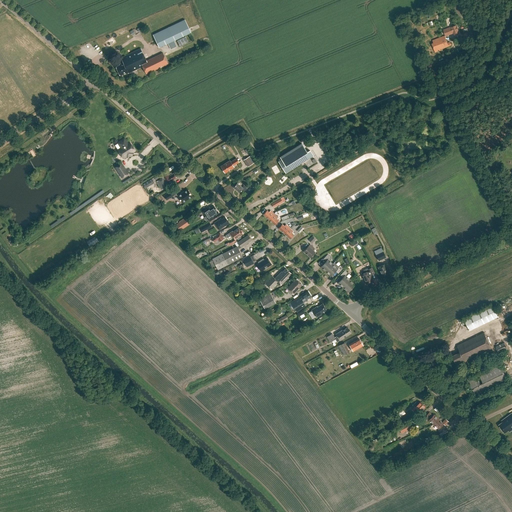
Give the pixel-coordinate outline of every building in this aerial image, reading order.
[(153,35),(159,48),(191,32),(185,20),(153,35)] [(432,41),(433,43),(432,44),(435,53),(442,50),(442,49),(449,46),(445,36),(448,34),(448,36),(451,35),(451,34),(458,31),(457,27),(449,30),(448,28),(440,31),(443,37),(432,41)] [(128,73),(143,67),(148,64),(141,48),(121,58),(123,62),(119,64),(120,65),(116,67),(116,68),(117,71),(118,70),(120,75),(125,73),(125,74),(128,73)] [(158,63),(145,69),(147,73),(160,67),(158,63)] [(118,143),(121,148),(118,150),(123,158),(127,155),(128,156),(132,153),(131,152),(135,150),(130,143),(127,144),(124,139),(118,143)] [(282,160),(278,162),(282,168),(283,169),(285,173),(291,169),(299,164),(313,156),(310,150),(307,152),(306,151),(304,148),(301,143),(280,157),(282,160)] [(243,160),(247,167),(254,163),(250,156),(243,160)] [(223,169),(222,170),(223,172),(224,172),(225,172),(231,169),(233,168),(234,167),(233,166),(239,162),(236,158),(230,162),(230,161),(224,164),(221,166),(223,169)] [(128,174),(121,164),(115,167),(122,178),(128,174)] [(271,166),(277,176),(279,175),(274,165),(271,166)] [(167,173),(163,176),(163,177),(156,182),(161,190),(169,185),(167,183),(176,177),(176,176),(175,174),(174,174),(173,173),(172,174),(171,172),(168,175),(167,173)] [(143,185),(145,188),(154,182),(152,179),(143,185)] [(233,187),(239,193),(242,190),(244,192),(247,188),(244,186),(242,188),(237,183),(233,187)] [(174,189),(164,196),(166,200),(176,193),(174,189)] [(188,189),(174,198),(176,201),(179,199),(182,203),(192,196),(188,189)] [(272,204),(274,207),(282,202),(280,199),(272,204)] [(204,217),(206,221),(218,213),(214,206),(210,208),(209,207),(202,212),(206,216),(204,217)] [(152,212),(156,218),(160,214),(156,209),(152,212)] [(263,214),(269,220),(274,214),(270,210),(269,212),(267,210),(263,214)] [(269,220),(275,225),(278,221),(276,219),(278,217),(274,214),(269,220)] [(229,223),(225,217),(221,219),(221,218),(214,223),(219,230),(229,223)] [(182,228),(189,224),(185,219),(179,223),(182,228)] [(199,228),(201,232),(212,227),(209,222),(199,228)] [(278,228),(284,234),(289,228),(286,224),(284,226),(282,224),(278,228)] [(229,233),(226,235),(228,239),(232,237),(233,236),(235,239),(243,234),(243,233),(243,232),(241,230),(240,230),(238,228),(233,231),(232,231),(229,233)] [(284,234),(290,239),(294,235),(292,233),(293,231),(289,228),(284,234)] [(211,239),(219,234),(217,231),(209,236),(211,239)] [(219,241),(223,238),(220,233),(212,239),(214,242),(218,239),(219,241)] [(237,246),(223,254),(212,259),(213,260),(209,262),(212,267),(215,265),(218,270),(242,257),(238,249),(241,247),(252,240),(248,235),(237,242),(239,245),(237,247),(237,246)] [(94,237),(87,242),(90,247),(99,241),(97,238),(96,239),(94,237)] [(315,248),(310,244),(303,251),(310,257),(315,252),(313,250),(315,248)] [(376,255),(378,260),(386,257),(383,252),(376,255)] [(321,267),(326,271),(333,264),(328,259),(330,257),(328,254),(323,259),(325,262),(321,267)] [(249,255),(242,259),(247,267),(254,263),(249,255)] [(257,265),(261,271),(270,266),(269,264),(271,263),(267,258),(264,260),(263,259),(261,261),(260,261),(258,262),(259,263),(257,265)] [(326,271),(331,276),(335,271),(338,273),(343,268),(340,266),(338,268),(333,264),(326,271)] [(378,267),(382,276),(389,273),(385,264),(378,267)] [(362,274),(366,284),(373,281),(370,275),(374,273),(372,267),(368,269),(368,271),(362,274)] [(272,276),(265,283),(272,290),(277,284),(279,286),(281,285),(288,278),(288,277),(291,274),(286,268),(282,272),(281,271),(275,278),(272,276)] [(338,283),(343,287),(350,280),(345,275),(347,273),(345,270),(340,275),(343,278),(338,283)] [(296,279),(287,288),(293,294),(299,289),(298,289),(302,284),(296,279)] [(343,287),(348,292),(353,287),(355,289),(360,284),(357,282),(355,284),(350,280),(343,287)] [(306,306),(304,303),(309,299),(309,298),(312,296),(308,290),(290,302),(297,312),(306,306)] [(259,299),(264,309),(275,303),(270,293),(259,299)] [(323,312),(327,310),(322,304),(317,307),(317,306),(311,310),(316,318),(324,313),(323,312)] [(464,319),(470,330),(498,317),(492,305),(464,319)] [(291,312),(285,315),(286,315),(278,320),(279,323),(287,318),(288,319),(293,316),(291,312)] [(326,337),(330,342),(335,339),(337,342),(351,333),(350,332),(351,331),(350,330),(349,330),(347,327),(343,330),(343,329),(336,334),(337,336),(334,338),(332,334),(326,337)] [(453,359),(454,359),(456,363),(459,361),(460,363),(464,360),(465,362),(492,349),(484,332),(457,345),(460,352),(452,356),(453,357),(452,357),(453,359)] [(349,344),(353,351),(363,345),(359,339),(349,344)] [(338,346),(344,356),(350,352),(346,346),(347,346),(345,342),(338,346)] [(495,347),(499,353),(507,348),(504,342),(495,347)] [(466,378),(475,398),(508,382),(499,362),(466,378)] [(417,409),(420,412),(425,406),(421,402),(415,407),(412,410),(414,412),(417,409)] [(429,420),(434,424),(439,419),(434,414),(433,416),(429,412),(427,415),(430,418),(429,420)] [(502,421),(503,422),(499,425),(505,433),(509,430),(510,431),(511,429),(511,412),(505,418),(502,421)] [(434,424),(439,429),(444,424),(445,425),(449,422),(446,419),(443,422),(439,419),(434,424)] [(409,421),(398,426),(401,433),(412,428),(409,421)]
